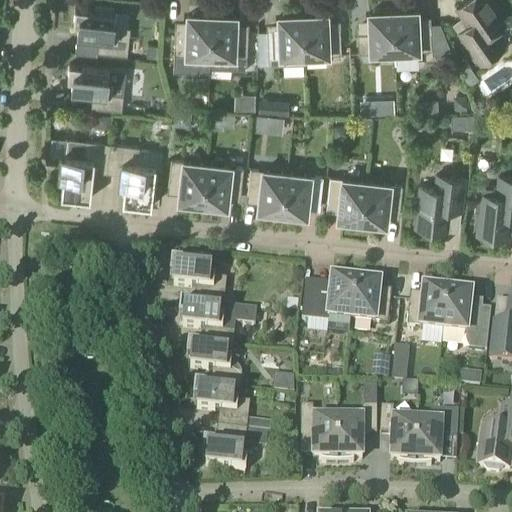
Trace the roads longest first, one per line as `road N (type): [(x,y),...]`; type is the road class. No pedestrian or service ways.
road 1 (residential): [(511,264),(124,227)]
road 2 (residential): [(511,501),(420,483),(177,495)]
road 3 (residential): [(177,495),(124,227)]
road 4 (residential): [(15,214),(25,0)]
road 5 (residential): [(24,425),(15,214)]
